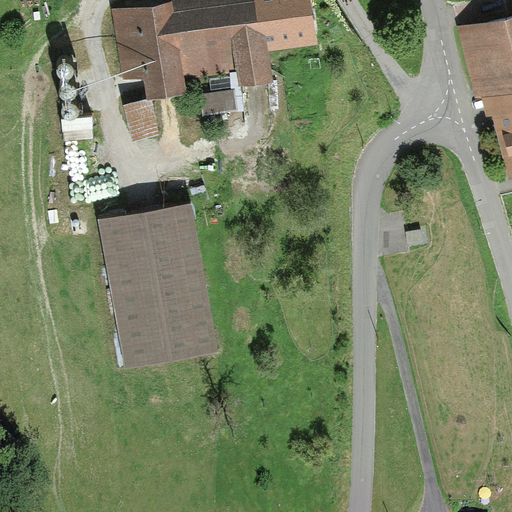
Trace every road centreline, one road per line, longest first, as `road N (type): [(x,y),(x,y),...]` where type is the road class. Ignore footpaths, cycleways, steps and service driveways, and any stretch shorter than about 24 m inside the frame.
road 1 (residential): [(356,511),(359,224),(377,157),(425,120)]
road 2 (tertiary): [(458,105),(511,277)]
road 3 (residential): [(425,120),(346,0)]
